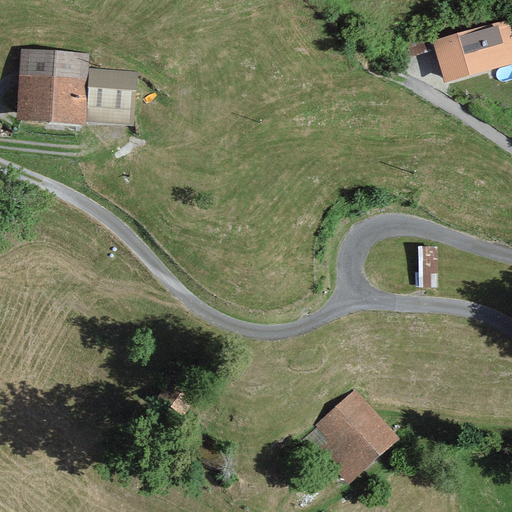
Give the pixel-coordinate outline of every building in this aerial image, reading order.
[(506,26),(438,46),(447,77),(505,61),(500,44),(510,41),(506,26)] [(51,116),(55,58),(28,55),(24,114),(51,116)] [(82,61),(55,58),(51,116),(78,118),(82,61)] [(129,122),(132,75),(92,72),(89,119),(129,122)] [(419,245),(421,288),(439,288),(438,244),(419,245)] [(325,455),(345,478),(389,438),(353,397),(323,424),(339,443),(325,455)]
